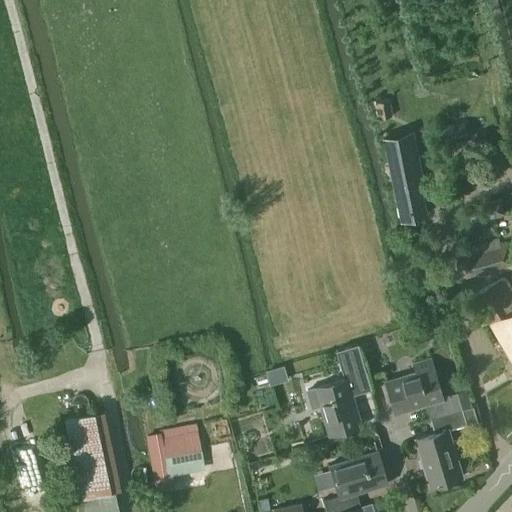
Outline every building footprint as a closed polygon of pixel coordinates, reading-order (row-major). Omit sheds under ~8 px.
[(388,100),(375,103),(378,119),(391,116),(388,100)] [(465,122),(441,126),(445,144),(468,139),(465,122)] [(424,182),(413,131),(382,138),(400,222),(427,216),(421,183),(424,182)] [(505,213),(501,199),(487,203),(491,216),(505,213)] [(501,248),(499,240),(458,251),(460,259),(456,260),(461,279),(511,265),(507,247),(501,248)] [(511,286),(505,277),(472,295),(511,363),(511,286)] [(343,377),(305,389),(311,408),(321,405),(329,432),(361,422),(347,376),(365,371),(358,344),(335,350),(343,377)] [(415,371),(385,380),(395,414),(425,405),(430,419),(462,409),(457,392),(443,396),(432,358),(413,364),(415,371)] [(467,389),(457,392),(462,409),(472,406),(467,389)] [(473,406),(462,409),(466,425),(478,422),(473,406)] [(434,434),(416,439),(430,486),(461,477),(457,462),(447,431),(466,425),(462,409),(430,419),(434,434)] [(204,469),(196,423),(160,430),(168,475),(204,469)] [(338,496),(324,500),(326,510),(326,511),(338,511),(360,505),(357,494),(359,493),(388,484),(377,449),(328,465),(329,469),(335,487),(338,496)] [(60,473),(55,454),(42,457),(47,477),(60,473)] [(76,483),(71,462),(61,464),(66,485),(76,483)] [(82,511),(118,511),(114,491),(81,497),(80,498),(82,511)]
